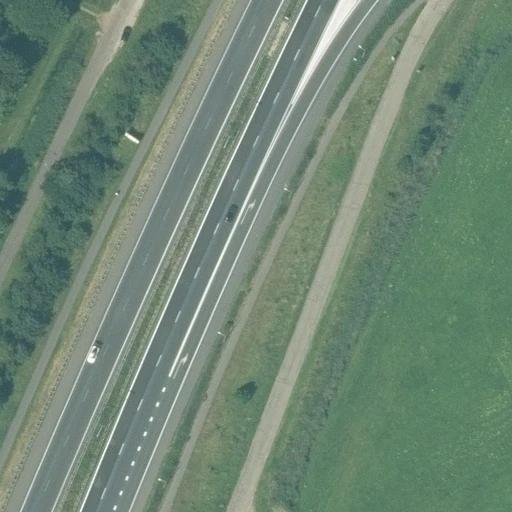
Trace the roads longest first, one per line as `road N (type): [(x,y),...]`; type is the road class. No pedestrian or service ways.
road 1 (motorway): [(266,0),(37,511)]
road 2 (unclassified): [(236,511),(402,58)]
road 3 (motorway): [(152,374),(210,301),(283,136),(370,0)]
road 4 (motorway): [(152,374),(323,0)]
road 5 (unclassified): [(0,267),(130,0)]
road 6 (motorway): [(95,511),(152,374)]
